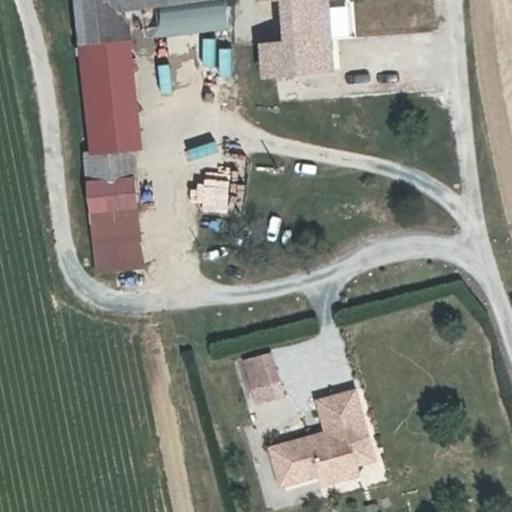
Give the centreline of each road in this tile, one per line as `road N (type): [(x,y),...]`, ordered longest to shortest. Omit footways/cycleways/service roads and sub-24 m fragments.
road 1 (track): [(25,0),(67,249),(88,292),(132,305),(319,279),(393,249),(478,246)]
road 2 (unclassified): [(511,342),(478,246),(451,0)]
